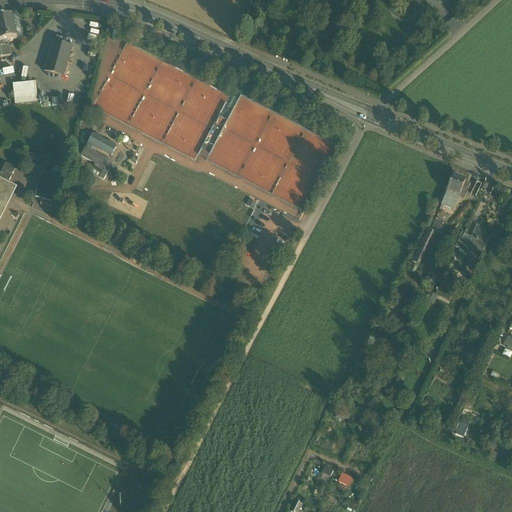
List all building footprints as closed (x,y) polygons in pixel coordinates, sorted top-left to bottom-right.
[(12,17),(0,19),(0,43),(4,43),(17,40),(12,17)] [(71,48),(54,43),(45,74),(62,79),(71,48)] [(5,48),(0,49),(2,59),(11,57),(9,47),(5,48)] [(32,85),(13,87),(15,100),(34,98),(32,85)] [(101,139),(96,137),(95,138),(93,137),(88,144),(93,147),(111,157),(116,149),(113,148),(114,147),(109,144),(108,145),(100,141),(101,139)] [(86,154),(84,153),(81,158),(104,171),(107,166),(86,154)] [(46,158),(37,156),(34,167),(43,170),(46,158)] [(15,170),(5,165),(1,173),(11,178),(15,170)] [(105,169),(99,180),(104,182),(109,172),(105,169)] [(101,175),(92,170),(90,174),(99,180),(101,175)] [(11,178),(1,173),(0,175),(0,179),(8,183),(11,178)] [(60,179),(42,174),(35,198),(53,203),(60,179)] [(453,179),(441,207),(453,212),(458,200),(464,202),(470,187),(465,185),(466,184),(453,179)] [(436,219),(430,230),(437,234),(443,223),(436,219)] [(479,227),(477,226),(469,243),(459,239),(455,248),(464,252),(465,251),(471,254),(472,251),(482,255),(490,237),(480,233),(481,230),(479,227)] [(428,231),(412,264),(418,266),(433,234),(428,231)] [(473,254),(466,272),(473,275),(481,258),(473,254)] [(347,415),(339,412),(336,419),(344,422),(347,415)] [(376,428),(367,424),(363,433),(372,437),(376,428)] [(467,430),(460,426),(456,436),(463,439),(467,430)] [(505,448),(495,443),(491,451),(501,456),(505,448)] [(333,472),(325,468),(322,475),(330,479),(333,472)] [(352,480),(342,476),(338,484),(349,489),(352,480)] [(299,511),(302,506),(295,503),(290,511),(299,511)]
